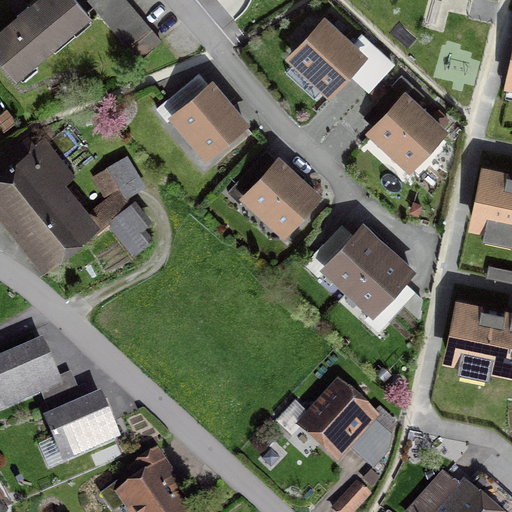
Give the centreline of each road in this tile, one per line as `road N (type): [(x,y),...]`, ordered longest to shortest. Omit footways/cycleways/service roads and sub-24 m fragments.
road 1 (residential): [(273,511),(54,310)]
road 2 (residential): [(172,0),(355,200)]
